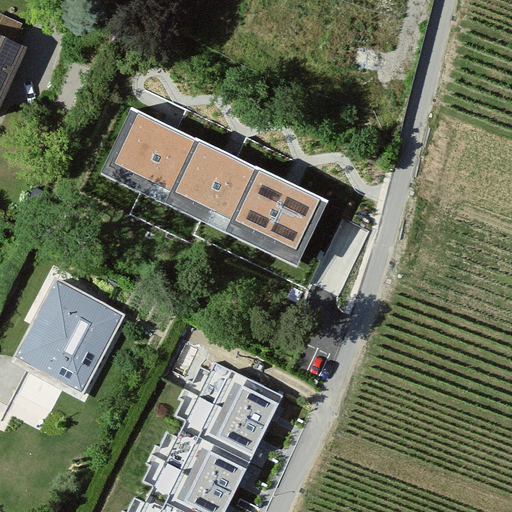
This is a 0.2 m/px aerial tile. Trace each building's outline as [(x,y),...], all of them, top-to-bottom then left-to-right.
[(119,38),(135,0),(116,0),(103,31),(119,38)] [(0,37),(14,44),(23,25),(0,14),(0,37)] [(0,110),(28,50),(14,44),(0,37),(0,110)] [(102,173),(297,265),(328,200),(133,108),(102,173)] [(34,231),(92,263),(102,245),(44,213),(34,231)] [(84,403),(130,317),(56,278),(10,363),(27,372),(63,391),(84,403)] [(242,352),(228,383),(257,397),(272,366),(242,352)] [(63,391),(27,372),(5,412),(41,431),(63,391)] [(230,389),(198,461),(252,486),(285,413),(230,389)] [(261,511),(267,498),(239,486),(227,511),(261,511)]
